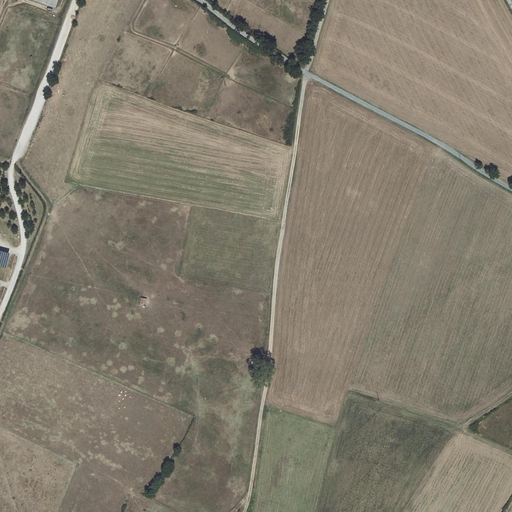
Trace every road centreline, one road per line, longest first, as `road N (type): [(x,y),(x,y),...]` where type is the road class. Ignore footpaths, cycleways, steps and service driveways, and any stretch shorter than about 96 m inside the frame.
road 1 (track): [(307,72),(241,511)]
road 2 (track): [(75,0),(12,163),(23,236),(0,308)]
road 3 (track): [(511,187),(307,72)]
road 4 (track): [(307,72),(200,0)]
